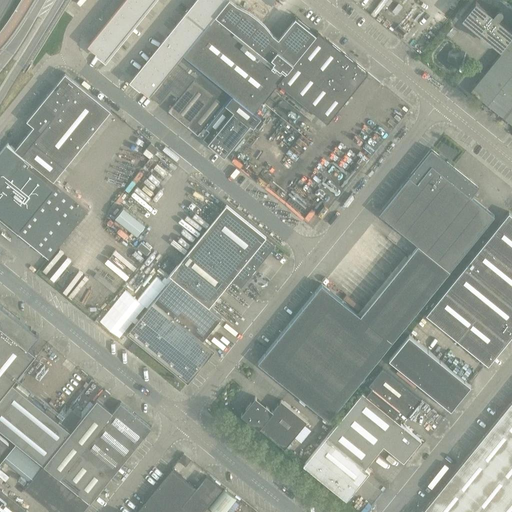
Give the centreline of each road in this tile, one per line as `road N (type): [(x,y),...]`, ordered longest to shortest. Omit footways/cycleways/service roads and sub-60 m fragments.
road 1 (unclassified): [(313,256),(74,56)]
road 2 (unclassified): [(180,420),(0,272)]
road 3 (unclassified): [(180,420),(313,256)]
road 4 (unclassified): [(313,256),(440,102)]
road 5 (unclassified): [(392,511),(511,367)]
road 6 (unclassified): [(440,102),(314,0)]
road 7 (unclassified): [(292,511),(180,420)]
